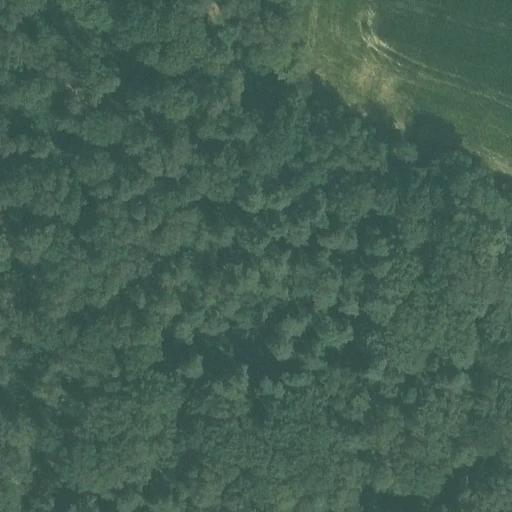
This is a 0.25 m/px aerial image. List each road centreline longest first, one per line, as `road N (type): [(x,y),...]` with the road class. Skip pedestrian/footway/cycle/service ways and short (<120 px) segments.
road 1 (track): [(0,39),(298,167),(451,272),(511,328)]
road 2 (track): [(0,233),(37,337),(167,470),(170,511)]
